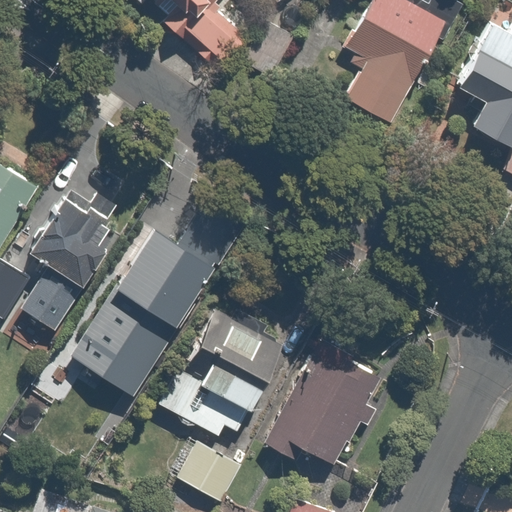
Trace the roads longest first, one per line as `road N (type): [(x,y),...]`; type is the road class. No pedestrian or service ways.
road 1 (residential): [(505,322),(183,117),(30,0)]
road 2 (residential): [(505,322),(413,511)]
